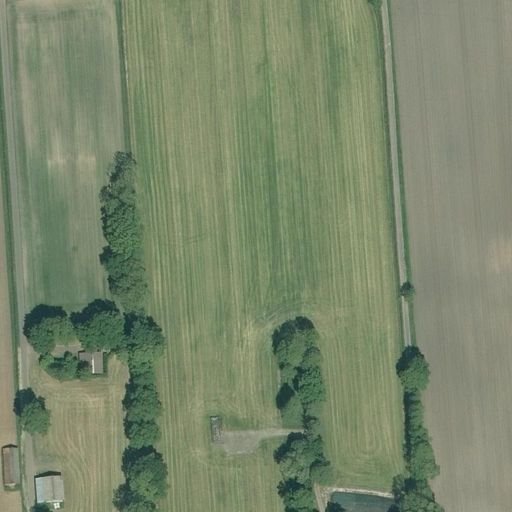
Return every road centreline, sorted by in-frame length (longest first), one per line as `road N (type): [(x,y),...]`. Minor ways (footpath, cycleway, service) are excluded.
road 1 (track): [(414,511),(421,479),(384,0)]
road 2 (unclassified): [(2,0),(34,511)]
